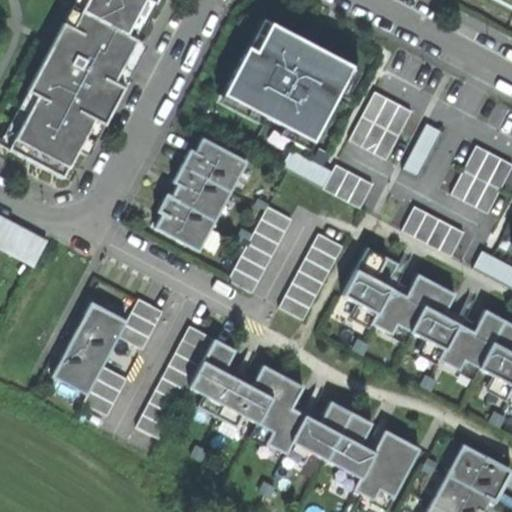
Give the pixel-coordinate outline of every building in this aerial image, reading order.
[(39,99),(17,141),(70,169),(78,153),(96,121),(106,126),(125,90),(114,84),(137,41),(127,35),(145,0),(90,0),(74,30),(65,25),(54,47),(29,93),(39,99)] [(78,0),(65,25),(74,30),(90,0),(78,0)] [(145,0),(127,35),(137,41),(158,0),(145,0)] [(511,0),(493,0),(511,9),(511,0)] [(222,93),(311,141),(352,66),(270,22),(254,51),(247,47),(222,93)] [(148,46),(137,41),(114,84),(125,90),(148,46)] [(0,147),(11,152),(17,141),(39,99),(29,93),(0,147)] [(385,161),(411,112),(374,93),(348,141),(385,161)] [(88,159),(106,126),(96,121),(78,153),(88,159)] [(402,169),(417,178),(441,134),(425,125),(402,169)] [(197,252),(243,162),(194,137),(148,227),(197,252)] [(64,180),(70,169),(17,141),(11,152),(64,180)] [(487,214),(511,165),(511,164),(476,146),(450,194),(487,214)] [(322,189),(331,172),(291,151),(281,168),(322,189)] [(372,184),(335,165),(331,172),(322,189),(359,209),(372,184)] [(291,220),(266,207),(228,281),(252,293),(291,220)] [(463,232),(414,207),(401,231),(450,257),(463,232)] [(0,218),(0,249),(34,267),(46,243),(0,218)] [(341,248),(317,235),(278,308),(303,321),(341,248)] [(354,270),(340,295),(355,303),(350,313),(390,335),(395,325),(423,339),(417,349),(458,371),(463,361),(491,376),(511,386),(511,353),(511,350),(511,324),(483,310),(471,331),(459,325),(463,318),(458,315),(454,322),(442,316),(453,294),(416,274),(404,296),(386,286),(389,280),(395,284),(398,279),(391,275),(397,264),(366,247),(354,270)] [(511,267),(482,252),(473,269),(511,289),(511,267)] [(126,321),(117,337),(141,350),(162,311),(138,299),(126,321)] [(117,337),(126,321),(90,302),(50,376),(86,395),(102,366),(117,337)] [(188,326),(172,355),(135,426),(159,439),(186,387),(212,339),(188,326)] [(234,350),(212,339),(186,387),(202,395),(196,407),(235,428),(241,416),(270,432),(264,444),(283,454),(303,465),(309,453),(339,468),(333,480),(349,488),(372,501),(378,489),(393,497),(418,449),(383,430),(377,441),(370,437),(367,443),(374,447),(371,452),(359,445),(371,423),(329,401),(318,423),(306,417),(310,410),(305,407),(301,414),(290,408),(302,386),(261,365),(250,386),(239,381),(243,374),(237,371),(234,378),(223,372),(234,350)] [(82,403),(105,416),(125,379),(102,366),(86,395),(82,403)] [(488,511),(510,473),(461,446),(425,511),(488,511)]
